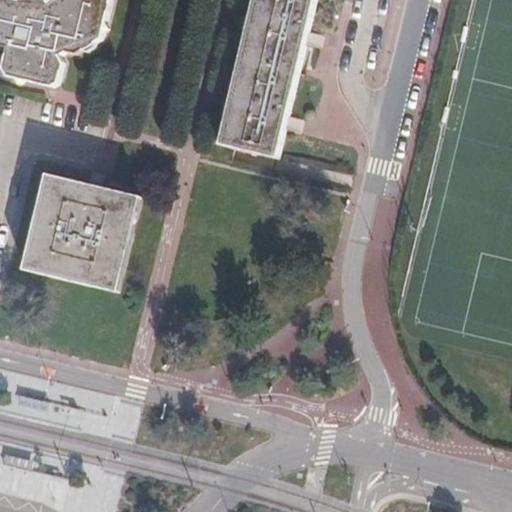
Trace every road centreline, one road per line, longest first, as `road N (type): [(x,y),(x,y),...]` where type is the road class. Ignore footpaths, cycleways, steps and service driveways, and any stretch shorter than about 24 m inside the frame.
road 1 (tertiary): [(417,0),(350,272),(354,317),(381,392),(371,454)]
road 2 (secondary): [(308,439),(0,357)]
road 3 (secondary): [(308,439),(255,467),(209,511)]
